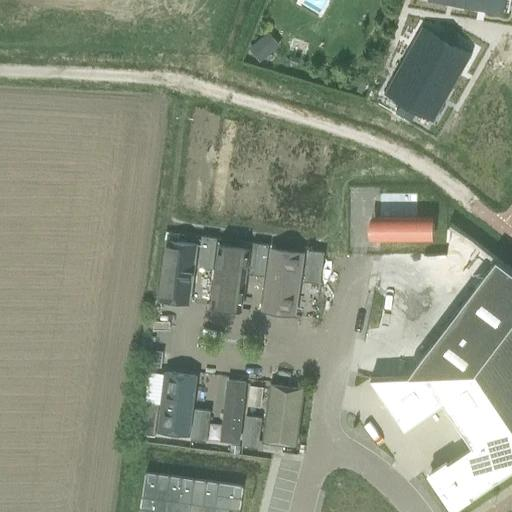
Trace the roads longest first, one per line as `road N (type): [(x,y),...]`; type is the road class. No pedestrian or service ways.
road 1 (residential): [(280,345),(282,326),(184,316),(180,357),(278,367)]
road 2 (residential): [(317,443),(331,351),(280,345)]
road 3 (unclassified): [(415,511),(362,458),(317,443)]
